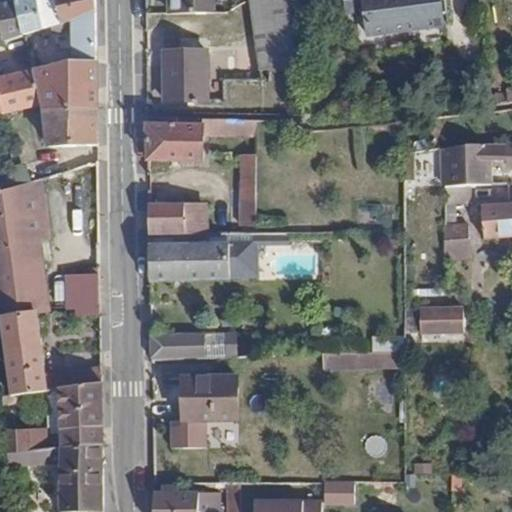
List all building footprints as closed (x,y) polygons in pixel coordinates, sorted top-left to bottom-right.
[(24,36),(45,30),(38,0),(19,0),(0,4),(0,21),(5,43),(24,36)] [(73,49),(97,48),(96,0),(38,0),(45,30),(52,28),(53,33),(72,29),(73,49)] [(170,0),(170,15),(213,14),(213,0),(170,0)] [(291,0),(249,0),(260,70),(299,71),(291,0)] [(346,0),(349,15),(367,12),(370,37),(445,27),(441,0),(346,0)] [(73,62),(97,62),(97,48),(73,49),(73,62)] [(208,101),(207,52),(164,52),(165,103),(208,101)] [(98,109),(97,62),(73,62),(71,62),(34,70),(35,71),(43,105),(43,111),(98,109)] [(0,100),(2,112),(3,115),(43,105),(35,71),(0,79),(0,100)] [(73,148),(98,146),(98,109),(43,111),(50,148),(73,148)] [(257,135),(257,121),(234,121),(205,120),(203,120),(203,126),(203,131),(229,132),(229,127),(238,127),(238,135),(245,135),(257,135)] [(203,131),(203,126),(147,125),(148,161),(173,162),(203,163),(203,131)] [(511,151),(406,152),(406,187),(416,187),(415,164),(421,163),(443,162),(445,186),(470,186),(493,185),(492,162),(499,162),(501,162),(507,166),(511,169),(511,151)] [(257,225),(257,157),(241,157),(241,208),(241,226),(257,225)] [(99,162),(82,167),(82,187),(71,189),(71,219),(72,231),(100,231),(99,162)] [(46,214),(40,180),(18,186),(0,192),(0,313),(1,319),(4,318),(37,313),(28,245),(40,243),(38,225),(37,216),(46,214)] [(445,186),(445,260),(453,260),(471,259),(469,225),(456,226),(456,204),(471,204),(470,186),(445,186)] [(149,205),(150,236),(207,234),(206,207),(204,207),(204,208),(186,208),(186,203),(173,204),(149,205)] [(511,204),(510,205),(482,206),(484,238),(511,236),(511,204)] [(150,236),(151,282),(256,279),(256,257),(256,233),(207,234),(150,236)] [(102,316),(101,303),(101,275),(76,276),(77,317),(102,316)] [(468,308),(421,309),(422,334),(469,333),(468,308)] [(45,365),(37,313),(4,318),(1,319),(7,367),(11,396),(60,389),(103,383),(103,373),(64,377),(64,374),(47,376),(45,365)] [(239,357),(238,346),(238,333),(153,336),(153,360),(239,357)] [(376,368),(407,367),(407,351),(324,354),(324,369),(376,368)] [(238,378),(183,379),(184,421),(207,421),(239,420),(238,378)] [(103,424),(103,383),(60,389),(60,394),(60,427),(103,424)] [(207,449),(207,421),(184,421),(172,422),(172,449),(207,449)] [(103,445),(103,424),(60,427),(60,430),(60,446),(103,445)] [(103,463),(103,445),(60,446),(60,463),(103,463)] [(104,511),(103,463),(60,463),(60,511),(78,511),(104,511)] [(325,501),(325,507),(361,507),(361,511),(377,511),(376,484),(325,483),(325,501)] [(223,511),(224,511),(221,511),(220,494),(155,494),(154,511),(223,511)] [(325,501),(257,502),(256,511),(325,511),(325,507),(325,501)]
